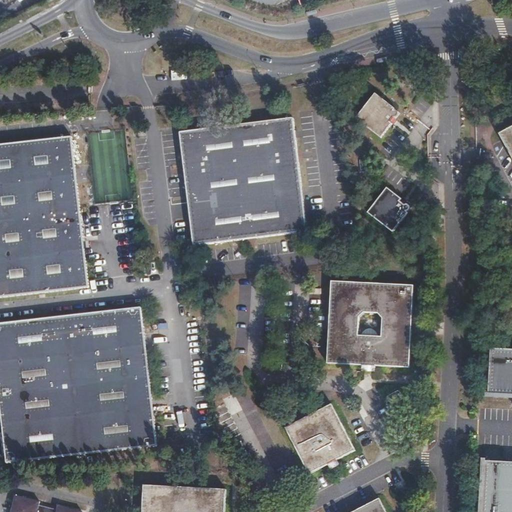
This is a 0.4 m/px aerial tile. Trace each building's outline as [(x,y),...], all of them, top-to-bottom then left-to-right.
[(395,111),(394,111),(394,110),(395,108),(377,94),(357,119),(381,139),(394,124),(391,121),(394,117),(395,117),(396,117),(397,117),(398,116),(398,115),(399,115),(399,113),(398,112),(397,111),(396,111),(396,110),(395,111)] [(308,232),(292,119),(180,133),(195,247),(308,232)] [(511,127),(500,135),(511,156),(511,127)] [(73,137),(0,145),(0,298),(90,288),(73,137)] [(407,207),(406,207),(401,203),(404,200),(388,188),(368,213),(394,233),(408,215),(407,214),(407,213),(408,213),(409,212),(410,211),(411,211),(411,209),(410,208),(410,207),(409,207),(408,207),(407,207)] [(328,364),(410,368),(414,285),(332,282),(328,364)] [(0,407),(6,464),(158,446),(142,307),(0,323),(0,407)] [(511,349),(491,348),(489,395),(511,396),(511,349)] [(286,428),(310,475),(355,450),(331,404),(286,428)] [(511,511),(511,462),(486,461),(482,511),(511,511)] [(225,511),(226,491),(144,486),(142,511),(225,511)] [(38,511),(40,503),(15,497),(11,511),(38,511)] [(353,511),(387,511),(380,498),(353,511)]
